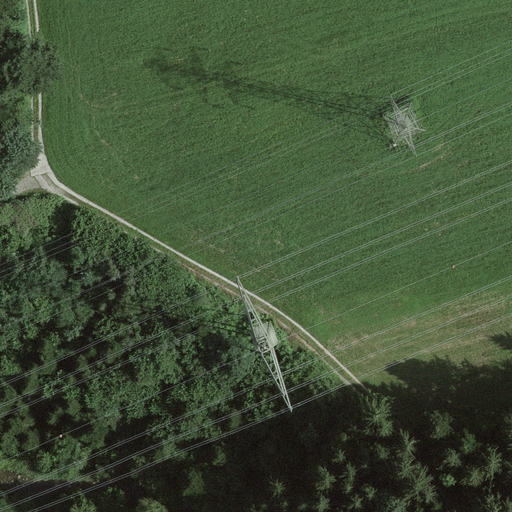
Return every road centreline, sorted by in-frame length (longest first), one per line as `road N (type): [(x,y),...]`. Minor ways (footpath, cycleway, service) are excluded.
road 1 (track): [(452,511),(304,333),(41,182)]
road 2 (track): [(28,0),(41,182)]
